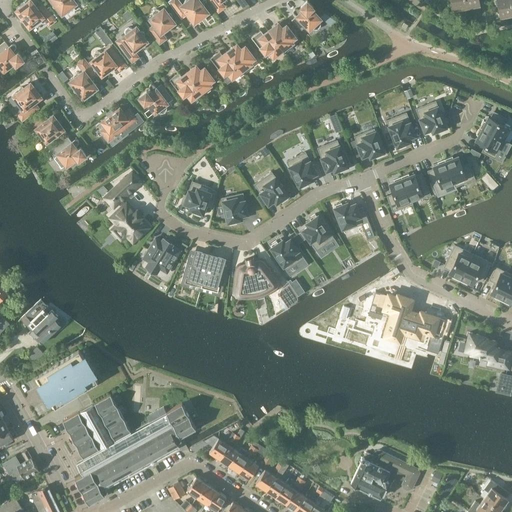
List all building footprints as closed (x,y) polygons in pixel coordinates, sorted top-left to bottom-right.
[(24,21),(29,27),(34,24),(35,24),(36,24),(37,24),(38,23),(39,22),(40,21),(40,19),(43,17),(49,24),(55,20),(43,4),(37,8),(30,0),(28,0),(16,10),(21,17),(20,18),(20,19),(20,20),(21,21),(22,21),(23,21),(24,21)] [(56,8),(57,7),(62,14),(65,11),(68,11),(69,11),(70,11),(71,10),(72,9),(73,9),(73,8),(73,7),(73,6),(73,5),(76,3),(73,0),(51,0),(54,3),(53,3),(53,4),(52,5),(52,6),(53,6),(53,7),(54,7),(54,8),(55,8),(56,8)] [(208,12),(204,6),(204,4),(205,3),(204,2),(203,1),(202,0),(200,1),(199,0),(184,0),(184,1),(184,2),(181,5),(177,0),(171,0),(169,1),(181,17),(187,13),(194,22),(208,12)] [(220,0),(209,0),(218,11),(224,6),(220,1),(220,0)] [(293,12),(294,13),(296,15),(291,20),(301,30),(306,25),(309,29),(311,27),(312,29),(313,29),(314,29),(315,30),(316,30),(317,29),(318,29),(319,28),(319,27),(320,27),(320,26),(320,25),(320,24),(320,23),(320,22),(320,21),(319,20),(321,18),(311,8),(313,6),(306,0),(300,6),(303,9),(301,11),(297,8),(296,8),(295,8),(294,9),(293,10),(293,11),(293,12)] [(467,9),(465,0),(451,0),(454,11),(467,9)] [(479,0),(465,0),(467,9),(481,6),(479,0)] [(497,0),(501,17),(511,15),(511,3),(511,0),(497,0)] [(152,15),(153,15),(149,18),(154,25),(149,29),(159,42),(165,38),(161,33),(175,22),(164,7),(160,10),(159,10),(158,9),(157,9),(156,9),(155,9),(154,9),(154,10),(153,10),(153,11),(152,12),(152,13),(152,14),(152,15)] [(278,22),(268,30),(283,49),(285,48),(287,49),(291,46),(290,44),(293,42),(291,40),(296,37),(286,24),(282,28),(278,22)] [(125,34),(117,41),(132,61),(138,57),(133,51),(147,41),(144,36),(145,35),(145,33),(144,32),(143,31),(141,31),(140,31),(136,26),(132,29),(131,28),(130,28),(130,27),(129,27),(128,27),(127,28),(126,28),(126,29),(125,29),(125,30),(125,31),(125,32),(125,33),(125,34)] [(99,27),(94,31),(98,36),(102,32),(99,27)] [(283,49),(268,30),(263,33),(261,29),(251,37),(259,48),(261,47),(265,52),(268,50),(273,57),(283,49)] [(12,44),(9,46),(5,41),(0,44),(0,69),(0,70),(1,69),(2,69),(4,70),(14,62),(16,64),(23,59),(18,51),(15,48),(16,48),(16,47),(16,46),(16,45),(15,44),(14,44),(13,44),(12,44)] [(237,43),(227,51),(242,70),(243,69),(246,70),(250,67),(249,64),(252,63),(250,61),(254,58),(245,45),(241,48),(237,43)] [(94,58),(91,60),(95,66),(94,66),(94,67),(94,68),(94,69),(94,70),(95,70),(96,70),(96,71),(97,71),(98,70),(102,75),(116,65),(120,70),(126,66),(110,45),(101,52),(100,51),(99,51),(98,51),(97,51),(96,51),(95,51),(95,52),(94,52),(94,53),(93,54),(93,55),(93,56),(94,57),(94,58)] [(226,82),(242,70),(227,51),(222,54),(219,50),(210,58),(218,68),(220,67),(224,73),(221,76),(226,82)] [(73,76),(72,78),(69,81),(74,87),(74,89),(74,90),(74,91),(75,92),(76,92),(77,92),(78,92),(83,98),(97,87),(90,78),(95,74),(83,58),(77,62),(83,70),(81,72),(79,72),(78,72),(77,72),(76,73),(75,74),(74,75),(73,76)] [(204,67),(200,70),(196,65),(186,72),(201,92),(203,90),(205,92),(209,89),(209,86),(211,84),(209,82),(214,79),(204,67)] [(201,92),(186,72),(182,75),(179,72),(169,79),(178,90),(179,89),(183,95),(186,92),(191,99),(201,92)] [(21,107),(22,107),(23,109),(18,114),(22,119),(38,107),(34,102),(41,96),(30,82),(13,95),(15,98),(15,100),(15,101),(15,103),(15,104),(16,105),(17,105),(17,106),(18,106),(18,107),(19,107),(20,107),(21,107)] [(149,87),(151,92),(149,93),(146,90),(139,96),(145,103),(147,101),(155,112),(157,111),(158,112),(159,113),(160,113),(161,113),(162,113),(163,113),(164,112),(165,111),(166,110),(166,109),(166,108),(167,107),(166,107),(166,106),(166,105),(165,104),(167,102),(172,98),(161,83),(156,87),(154,85),(153,84),(152,84),(151,84),(150,84),(149,85),(149,86),(149,87)] [(410,89),(405,91),(408,98),(413,96),(410,89)] [(446,127),(436,101),(416,108),(425,131),(432,129),(433,132),(438,130),(439,133),(446,130),(445,127),(446,127)] [(106,126),(101,130),(108,140),(120,131),(123,136),(143,121),(138,114),(135,116),(129,109),(124,112),(120,107),(101,121),(106,126)] [(511,128),(503,124),(507,118),(494,111),(490,118),(489,117),(486,121),(484,120),(480,127),(504,140),(511,128)] [(415,135),(406,112),(387,120),(397,146),(398,146),(399,149),(406,146),(405,143),(410,141),(409,138),(415,135)] [(36,128),(38,131),(38,132),(38,133),(38,134),(38,135),(38,136),(39,136),(39,137),(40,138),(41,138),(42,139),(43,139),(44,138),(46,142),(64,128),(53,114),(47,119),(43,114),(27,126),(31,131),(36,128)] [(340,124),(333,126),(336,132),(342,130),(340,124)] [(504,140),(480,127),(476,134),(479,135),(476,140),(485,145),(482,151),(495,158),(504,140)] [(382,152),(383,152),(374,128),(355,136),(363,156),(369,153),(371,157),(375,155),(376,158),(383,155),(382,152)] [(75,139),(74,139),(72,141),(68,136),(53,147),(57,152),(57,153),(58,155),(57,156),(56,157),(56,158),(56,159),(56,160),(56,161),(56,162),(57,163),(58,164),(59,165),(60,165),(61,165),(62,165),(63,165),(64,165),(65,164),(66,166),(77,157),(79,159),(86,154),(80,147),(77,149),(76,147),(78,143),(79,143),(79,142),(79,141),(79,140),(78,140),(78,139),(77,139),(76,139),(75,139)] [(344,151),(342,152),(337,140),(318,148),(327,170),(333,168),(335,171),(339,169),(340,172),(348,169),(346,166),(347,166),(344,158),(346,157),(344,151)] [(472,148),(470,151),(478,159),(481,153),(472,148)] [(316,173),(305,151),(287,161),(299,186),(300,185),(302,188),(308,185),(307,182),(312,180),(310,176),(316,173)] [(475,179),(469,163),(462,166),(458,156),(453,158),(452,155),(445,158),(456,186),(475,179)] [(456,186),(445,158),(437,161),(438,164),(434,166),(434,168),(428,171),(433,184),(440,181),(443,188),(454,184),(455,186),(456,186)] [(110,192),(110,193),(119,202),(120,204),(123,207),(111,217),(119,225),(133,241),(149,226),(141,218),(143,216),(137,209),(135,211),(127,203),(126,204),(122,200),(142,182),(132,171),(110,192)] [(288,195),(272,172),(255,184),(269,204),(274,200),(276,203),(281,200),(282,202),(289,198),(287,196),(288,195)] [(430,194),(422,173),(415,176),(414,174),(410,176),(409,173),(401,176),(412,204),(412,203),(412,202),(430,194)] [(412,204),(401,176),(394,179),(395,182),(390,184),(394,193),(387,196),(393,211),(402,207),(412,204)] [(212,189),(212,188),(192,181),(184,203),(191,205),(190,209),(195,210),(194,213),(201,216),(202,213),(203,213),(208,199),(212,189)] [(212,189),(208,199),(213,200),(216,191),(212,189)] [(248,214),(243,193),(222,198),(228,222),(229,222),(230,225),(237,223),(236,220),(241,219),(241,215),(248,214)] [(342,202),(334,204),(336,207),(335,208),(344,231),(356,226),(363,223),(372,219),(370,213),(360,216),(355,203),(349,206),(347,203),(343,204),(342,202)] [(309,226),(303,230),(317,250),(321,256),(338,244),(334,238),(318,215),(317,216),(316,213),(309,218),(311,220),(307,223),(309,226)] [(167,272),(180,250),(171,245),(172,244),(164,238),(162,241),(156,238),(144,258),(150,261),(147,266),(157,272),(160,267),(167,272)] [(286,270),(304,258),(290,239),(285,243),(283,240),(278,243),(277,240),(270,244),(272,247),(271,248),(286,270)] [(454,245),(444,267),(449,270),(450,270),(449,272),(453,274),(454,274),(452,277),(460,280),(471,258),(473,254),(454,245)] [(187,260),(181,281),(189,283),(189,281),(202,285),(200,291),(210,257),(209,257),(204,256),(205,253),(203,253),(197,251),(194,261),(187,260)] [(471,258),(460,280),(467,284),(468,281),(473,283),(477,274),(484,277),(491,262),(473,254),(471,258)] [(210,257),(200,291),(201,291),(202,285),(214,288),(214,291),(221,293),(227,271),(221,269),(224,259),(218,257),(216,256),(215,259),(211,257),(211,255),(210,255),(210,257)] [(238,270),(235,290),(236,290),(236,292),(236,294),(238,295),(239,295),(241,295),(243,295),(251,290),(253,289),(254,289),(255,289),(257,289),(258,289),(263,291),(264,292),(265,292),(267,292),(268,292),(269,291),(275,287),(277,286),(277,285),(278,283),(277,281),(277,280),(265,262),(264,261),(263,260),(261,260),(260,259),(259,259),(255,261),(254,258),(253,258),(251,259),(246,260),(245,260),(246,263),(242,264),(240,264),(239,266),(238,267),(238,269),(238,270)] [(511,274),(495,267),(489,280),(495,282),(496,283),(491,292),(495,294),(496,294),(494,297),(502,301),(511,279),(511,274)] [(291,279),(288,281),(298,296),(305,291),(297,279),(293,282),(291,279)] [(511,279),(502,301),(509,304),(510,301),(511,302),(511,279)] [(0,301),(0,302),(9,293),(0,284),(0,301)] [(280,292),(280,294),(281,296),(288,307),(300,299),(289,284),(284,288),(282,289),(281,290),(280,292)] [(376,291),(372,303),(381,306),(385,307),(384,308),(389,310),(389,308),(393,310),(392,311),(395,312),(395,310),(397,311),(395,318),(393,318),(393,317),(391,317),(390,318),(392,318),(392,319),(390,319),(390,320),(391,320),(391,321),(389,320),(389,321),(391,322),(390,325),(388,324),(386,330),(388,331),(387,333),(399,337),(399,335),(401,335),(403,329),(403,330),(403,331),(404,332),(405,330),(405,332),(406,332),(406,331),(407,331),(407,332),(408,333),(408,331),(409,332),(409,333),(410,333),(410,332),(418,334),(419,331),(420,332),(421,330),(423,331),(423,332),(431,335),(427,350),(438,353),(445,332),(444,332),(443,333),(434,330),(438,317),(426,313),(426,311),(425,311),(425,312),(421,311),(419,315),(416,314),(417,312),(416,312),(415,313),(414,313),(415,311),(414,311),(413,312),(412,312),(413,311),(412,310),(411,312),(410,312),(411,310),(410,310),(409,311),(410,307),(408,307),(409,305),(410,305),(412,299),(410,298),(410,300),(399,296),(400,295),(398,294),(397,298),(396,298),(393,297),(393,295),(389,294),(388,295),(376,291)] [(30,330),(42,342),(60,324),(54,317),(57,315),(51,309),(48,311),(44,307),(47,304),(41,298),(20,318),(31,329),(30,330)] [(4,318),(0,322),(0,334),(11,324),(4,318)] [(466,347),(466,350),(472,351),(471,353),(479,355),(479,356),(480,357),(479,359),(489,361),(489,362),(489,363),(489,364),(493,364),(493,365),(509,368),(509,365),(511,353),(511,351),(500,349),(500,348),(494,346),(495,341),(484,338),(485,336),(479,334),(470,332),(466,347)] [(49,404),(52,402),(56,407),(98,381),(91,370),(89,371),(84,363),(86,361),(79,350),(37,376),(40,381),(37,383),(49,404)] [(511,376),(501,374),(499,381),(504,383),(503,386),(502,386),(501,388),(502,388),(501,392),(503,392),(510,394),(510,395),(511,388),(511,376)] [(196,428),(194,423),(182,403),(166,411),(164,407),(147,416),(150,421),(145,424),(141,424),(141,426),(131,431),(111,394),(63,420),(84,458),(77,461),(84,473),(75,478),(89,503),(105,494),(104,492),(108,490),(107,487),(180,446),(177,442),(182,439),(180,436),(196,428)] [(0,444),(13,438),(8,427),(0,430),(0,444)] [(219,459),(229,445),(232,440),(232,441),(237,434),(233,432),(229,438),(227,437),(224,442),(219,438),(209,452),(219,459)] [(237,434),(232,441),(236,444),(241,437),(237,434)] [(238,451),(229,445),(219,459),(229,465),(238,451)] [(247,451),(251,454),(255,447),(251,445),(247,451)] [(251,454),(255,456),(259,450),(255,447),(251,454)] [(26,460),(31,457),(27,450),(22,453),(26,460)] [(380,497),(386,485),(390,487),(392,482),(393,481),(393,480),(394,479),(395,479),(396,479),(396,478),(397,478),(398,478),(399,478),(400,479),(401,479),(405,481),(404,484),(405,488),(408,490),(412,488),(419,472),(418,468),(379,450),(375,451),(373,456),(366,452),(364,457),(363,456),(362,456),(361,458),(361,459),(350,483),(380,497)] [(229,465),(239,472),(248,458),(238,451),(229,465)] [(268,465),(274,455),(275,455),(269,451),(263,461),(268,465)] [(17,482),(24,477),(25,478),(39,469),(32,457),(31,457),(26,460),(20,463),(16,455),(3,463),(9,475),(12,473),(17,482)] [(258,464),(248,458),(239,472),(249,478),(258,464)] [(278,472),(275,476),(266,490),(276,497),(285,483),(279,479),(289,465),(285,462),(282,466),(278,472)] [(266,490),(275,476),(265,469),(256,483),(266,490)] [(187,490),(197,497),(207,483),(197,476),(187,490)] [(294,483),(298,485),(302,479),(298,476),(294,483)] [(298,485),(302,488),(306,481),(302,479),(298,485)] [(484,498),(501,511),(506,505),(504,504),(508,499),(503,496),(506,491),(490,479),(483,489),(488,492),(484,498)] [(186,493),(179,482),(174,485),(180,496),(186,493)] [(197,497),(207,504),(216,490),(207,483),(197,497)] [(276,497),(286,503),(295,489),(285,483),(276,497)] [(32,493),(33,494),(32,495),(39,511),(60,511),(48,485),(38,490),(32,493)] [(180,496),(174,485),(168,488),(174,499),(180,496)] [(330,501),(331,500),(334,495),(324,488),(320,494),(330,501)] [(295,510),(305,496),(295,489),(286,503),(295,510)] [(217,511),(227,497),(216,490),(207,504),(217,511)] [(0,509),(2,511),(20,511),(25,509),(16,496),(0,506),(0,509)] [(295,510),(298,511),(307,511),(314,502),(305,496),(295,510)] [(475,501),(468,510),(470,511),(500,511),(501,511),(484,498),(480,504),(475,501)] [(225,511),(240,511),(244,508),(233,501),(225,511)] [(322,511),(324,509),(314,502),(307,511),(322,511)] [(186,511),(192,506),(188,503),(183,508),(186,511)]
